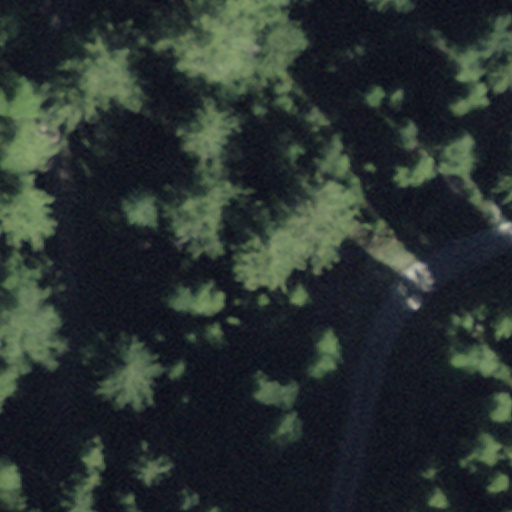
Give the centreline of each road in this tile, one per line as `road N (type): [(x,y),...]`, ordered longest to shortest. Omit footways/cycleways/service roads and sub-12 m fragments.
road 1 (track): [(44,0),(33,60),(55,173),(68,396),(44,511)]
road 2 (track): [(325,511),(378,341),(425,283),(511,239)]
